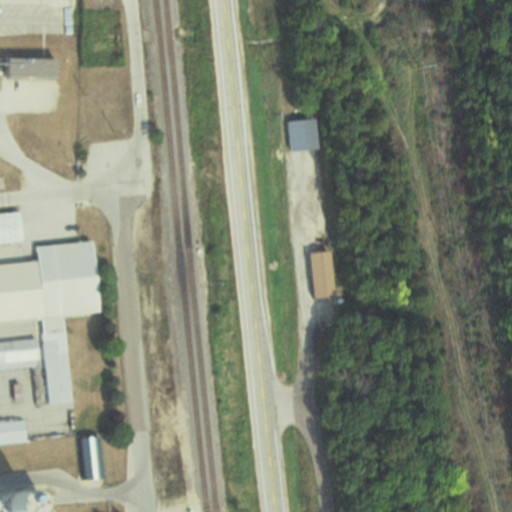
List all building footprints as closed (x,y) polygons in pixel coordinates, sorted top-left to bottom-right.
[(27,57),(27,45),(0,45),(0,73),(0,77),(60,79),(60,58),(27,57)] [(290,122),(292,152),(320,151),(318,120),(290,122)] [(74,403),(67,317),(103,314),(97,243),(39,247),(40,263),(0,265),(0,323),(43,320),(50,405),(74,403)] [(0,342),(0,370),(39,368),(38,341),(0,342)] [(0,445),(28,444),(26,421),(0,422),(0,445)] [(84,440),(85,482),(102,481),(101,440),(84,440)]
